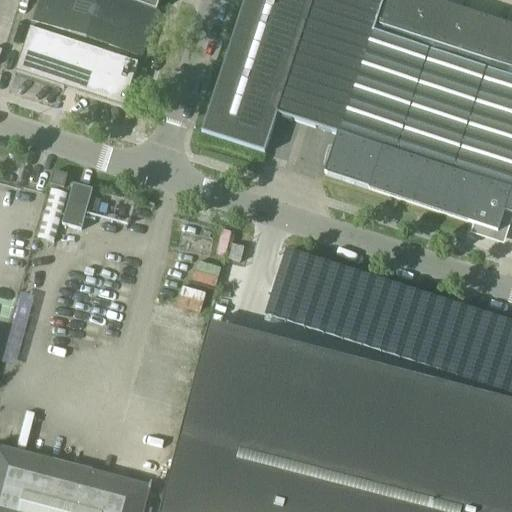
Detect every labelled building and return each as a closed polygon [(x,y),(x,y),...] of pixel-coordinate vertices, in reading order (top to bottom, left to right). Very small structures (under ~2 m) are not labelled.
[(141,59),(156,13),(118,0),(40,0),(33,23),(34,23),(32,30),(31,30),(17,74),(124,110),(139,66),(137,65),(140,58),(141,59)] [(160,0),(118,0),(156,13),(160,0)] [(223,67),(201,135),(264,156),(277,117),(338,137),(382,0),(245,0),(224,64),(223,67)] [(382,0),(338,137),(325,176),(369,190),(368,192),(475,227),(474,229),(478,236),(485,238),(486,238),(487,239),(488,240),(489,240),(490,240),(491,240),(492,240),(493,239),(494,238),(495,237),(500,239),(505,236),(508,228),(507,225),(509,218),(511,217),(511,29),(421,0),(382,0)] [(67,178),(53,174),(50,187),(63,191),(67,178)] [(90,200),(92,192),(73,187),(63,227),(82,232),(86,219),(96,221),(100,202),(90,200)] [(38,240),(54,245),(68,197),(52,192),(38,240)] [(229,261),(241,264),(244,250),(233,247),(229,261)] [(511,511),(511,404),(268,341),(255,388),(244,385),(239,404),(250,407),(238,455),(456,511),(511,511)] [(144,511),(151,490),(0,449),(0,511),(144,511)]
